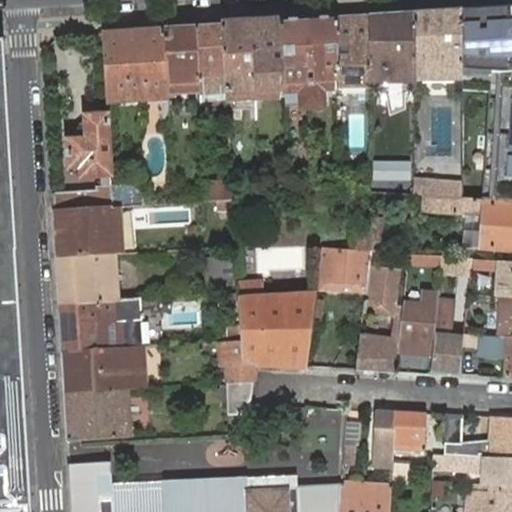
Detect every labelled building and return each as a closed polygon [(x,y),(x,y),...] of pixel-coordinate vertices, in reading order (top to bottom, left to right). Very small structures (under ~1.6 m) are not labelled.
[(504,8),(462,11),(462,80),(463,95),(463,111),(463,139),(462,184),(462,199),(511,202),(511,74),(508,75),(504,8)] [(462,11),(415,13),(415,81),(415,91),(421,91),(421,80),(455,80),(455,95),(463,95),(462,80),(462,11)] [(415,13),(371,16),(371,81),(415,81),(415,13)] [(371,16),(337,19),(338,90),(343,90),(371,89),(371,81),(371,16)] [(337,19),(309,20),(312,109),(326,108),(324,90),(337,90),(338,90),(337,19)] [(309,20),(282,22),(285,77),(282,91),(282,93),(283,93),(301,91),(301,104),(302,109),(312,109),(309,20)] [(282,22),(253,24),(256,92),(282,91),(285,77),(282,22)] [(253,24),(223,25),(227,93),(227,94),(256,92),(253,24)] [(223,25),(196,27),(201,93),(201,95),(201,102),(227,100),(227,94),(227,93),(223,25)] [(196,27),(165,30),(169,95),(201,93),(196,27)] [(165,30),(103,34),(107,103),(162,99),(169,98),(169,95),(165,30)] [(0,511),(32,511),(1,42),(0,42),(0,511)] [(371,89),(343,90),(343,102),(371,102),(371,89)] [(301,104),(301,91),(283,93),(282,93),(281,97),(286,98),(286,105),(301,104)] [(227,94),(227,100),(228,104),(257,102),(256,92),(227,94)] [(108,114),(107,114),(85,116),(86,130),(80,130),(77,134),(77,140),(67,140),(69,170),(81,169),(81,179),(112,177),(108,114)] [(422,180),(421,195),(424,196),(462,199),(462,184),(422,180)] [(206,184),(207,202),(233,201),(232,182),(206,184)] [(125,185),(112,186),(112,191),(113,207),(122,207),(144,206),(144,198),(140,193),(134,188),(125,185)] [(86,192),(53,194),(54,211),(87,209),(104,208),(113,207),(112,191),(86,192)] [(511,202),(462,199),(424,196),(423,213),(467,216),(483,218),(482,232),(465,231),(465,247),(511,251),(511,202)] [(113,207),(104,208),(87,209),(54,211),(57,258),(116,255),(124,254),(122,207),(113,207)] [(483,218),(467,216),(465,231),(482,232),(483,218)] [(382,219),(370,219),(370,233),(370,252),(370,254),(379,254),(379,245),(382,245),(382,219)] [(352,251),(370,252),(370,233),(352,232),(352,251)] [(352,251),(323,248),(318,282),(366,285),(368,269),(370,254),(370,252),(352,251)] [(408,266),(409,256),(379,254),(370,254),(368,269),(371,269),(401,273),(402,265),(408,266)] [(117,270),(116,255),(57,258),(60,306),(118,302),(118,286),(96,288),(95,272),(117,270)] [(232,258),(205,259),(207,287),(234,286),(232,258)] [(440,260),(432,259),(432,268),(440,268),(440,260)] [(471,262),(454,260),(451,287),(468,288),(471,262)] [(511,298),(511,262),(498,262),(496,297),(506,298),(511,298)] [(367,302),(397,307),(401,273),(371,269),(369,285),(367,301),(367,302)] [(96,288),(118,286),(117,270),(95,272),(96,288)] [(318,282),(318,286),(318,290),(366,294),(366,285),(318,282)] [(242,345),(243,365),(257,366),(307,368),(317,296),(318,290),(318,286),(312,285),(311,296),(263,298),(262,283),(239,285),(239,293),(242,340),(242,345)] [(485,296),(469,295),(468,296),(466,321),(464,335),(478,336),(481,336),(485,296)] [(238,297),(217,298),(218,318),(239,317),(238,297)] [(60,306),(63,353),(106,350),(125,349),(122,323),(141,320),(140,300),(118,302),(60,306)] [(402,317),(402,311),(397,307),(367,302),(366,312),(395,317),(402,317)] [(432,375),(448,376),(450,360),(454,320),(454,317),(456,303),(439,302),(439,303),(437,315),(434,355),(432,375)] [(437,315),(439,303),(430,303),(429,315),(402,311),(402,317),(397,352),(434,355),(437,315)] [(402,311),(429,315),(430,307),(403,304),(403,306),(402,311)] [(357,370),(395,373),(397,352),(402,317),(395,317),(393,339),(361,334),(357,370)] [(478,336),(464,335),(462,353),(476,355),(477,346),(478,336)] [(501,337),(481,336),(481,337),(480,347),(500,348),(501,337)] [(228,384),(254,383),(257,366),(243,365),(242,345),(219,346),(219,366),(225,366),(225,384),(228,384)] [(63,353),(66,395),(127,391),(146,390),(143,347),(125,349),(106,350),(63,353)] [(462,361),(450,360),(448,376),(462,376),(462,361)] [(246,430),(246,431),(248,431),(250,415),(251,405),(252,399),(254,383),(228,384),(225,384),(220,385),(221,399),(228,398),(229,430),(246,430)] [(66,395),(69,442),(131,438),(127,391),(66,395)] [(376,412),(371,471),(393,472),(394,468),(394,462),(394,460),(394,455),(395,450),(396,413),(377,411),(376,412)] [(427,414),(396,413),(395,450),(425,452),(427,414)] [(463,417),(446,416),(445,447),(445,456),(461,456),(463,417)] [(511,419),(494,418),(491,458),(511,458),(511,419)] [(360,424),(346,424),(344,456),(354,457),(358,457),(360,424)] [(445,456),(445,447),(434,445),(433,454),(445,456)] [(511,458),(491,458),(484,457),(480,457),(478,457),(461,456),(445,456),(433,454),(433,466),(433,473),(484,477),(483,485),(511,486),(511,458)] [(354,457),(344,456),(343,462),(342,484),(342,486),(340,511),(390,511),(392,488),(349,485),(350,474),(353,475),(354,464),(354,457)] [(108,463),(70,466),(72,511),(340,511),(342,486),(298,488),(290,488),(248,490),(247,482),(164,486),(165,511),(114,511),(114,500),(110,501),(108,463)] [(410,481),(410,465),(395,464),(395,481),(410,481)] [(247,482),(248,490),(290,488),(298,488),(297,477),(247,479),(247,482)] [(511,511),(511,486),(483,485),(480,485),(479,494),(465,493),(464,511),(511,511)]
